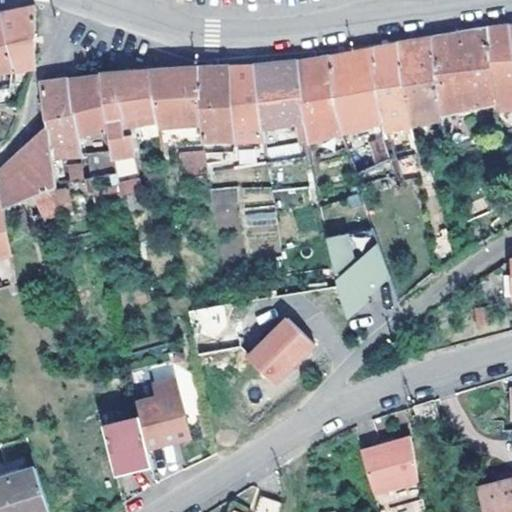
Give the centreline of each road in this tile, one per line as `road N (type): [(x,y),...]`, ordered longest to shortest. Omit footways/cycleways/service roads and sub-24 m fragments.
road 1 (residential): [(107,7),(164,33),(271,36),(357,21)]
road 2 (residential): [(511,247),(384,327),(334,389),(340,412)]
road 3 (residential): [(340,412),(268,446),(165,511)]
road 4 (residential): [(511,353),(415,376),(340,412)]
road 5 (residential): [(357,21),(480,0)]
